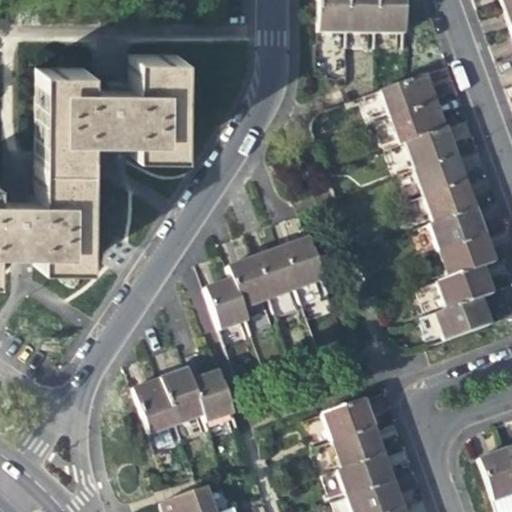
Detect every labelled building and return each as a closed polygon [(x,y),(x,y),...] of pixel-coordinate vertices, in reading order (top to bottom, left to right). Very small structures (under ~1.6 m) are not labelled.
[(313,0),(313,33),(342,34),(342,0),(313,0)] [(342,0),(342,34),(369,35),(369,0),(342,0)] [(369,0),(369,35),(398,35),(398,0),(369,0)] [(511,0),(509,0),(495,5),(499,17),(504,31),(511,28),(511,0)] [(0,246),(1,246),(26,246),(26,265),(75,266),(77,133),(95,134),(119,134),(119,154),(168,155),(170,56),(120,55),(120,83),(99,83),(99,91),(77,91),(78,69),(28,69),(27,195),(6,194),(6,203),(0,202),(0,246)] [(375,95),(385,123),(433,106),(428,93),(423,78),(375,95)] [(395,150),(401,148),(442,133),(439,122),(433,106),(385,123),(395,150)] [(401,148),(410,174),(452,159),(448,148),(442,133),(401,148)] [(410,174),(419,201),(461,186),(457,175),(452,159),(410,174)] [(419,201),(429,228),(471,213),(466,199),(461,186),(419,201)] [(424,230),(434,257),(481,240),(476,228),(471,213),(429,228),(424,230)] [(434,257),(443,283),(476,271),(490,265),(486,255),(481,240),(434,257)] [(295,247),(279,253),(295,295),(322,286),(307,243),(295,247)] [(265,258),(253,262),(269,305),(295,295),(279,253),(265,258)] [(228,271),(232,283),(243,315),(269,305),(253,262),(241,266),(228,271)] [(431,287),(441,314),(476,301),(486,298),(481,284),(476,271),(443,283),(431,287)] [(246,324),(243,315),(232,283),(219,287),(204,293),(218,334),(246,324)] [(481,317),(476,301),(441,314),(431,318),(441,345),(486,328),(481,317)] [(208,349),(204,339),(176,349),(180,359),(208,349)] [(172,377),(158,382),(174,427),(201,418),(188,384),(184,373),(172,377)] [(204,379),(188,384),(201,418),(204,425),(232,416),(217,374),(204,379)] [(146,438),(174,427),(158,382),(146,387),(130,393),(146,438)] [(316,419),(326,446),(366,431),(361,418),(356,404),(316,419)] [(371,444),(366,431),(326,446),(336,473),(376,459),(371,444)] [(511,452),(508,454),(497,458),(511,498),(511,452)] [(484,509),(511,498),(497,458),(481,464),(468,468),(484,509)] [(331,475),(341,502),(386,485),(381,472),(376,459),(336,473),(331,475)] [(391,498),(386,485),(341,502),(344,511),(395,511),(391,498)] [(155,511),(209,511),(201,490),(153,507),(155,511)]
